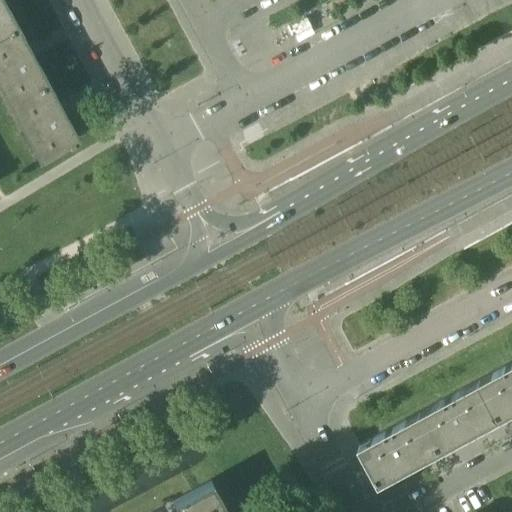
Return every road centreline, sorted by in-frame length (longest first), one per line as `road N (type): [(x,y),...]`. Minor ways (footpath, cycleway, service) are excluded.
road 1 (secondary): [(511,85),(216,248)]
road 2 (residential): [(163,150),(440,0)]
road 3 (secondary): [(245,310),(511,169)]
road 4 (secondary): [(0,443),(245,310)]
road 5 (secondary): [(216,248),(0,364)]
road 6 (residential): [(300,405),(511,287)]
road 7 (residential): [(163,150),(80,0)]
road 8 (residential): [(396,511),(511,451)]
road 9 (residential): [(356,511),(300,405)]
